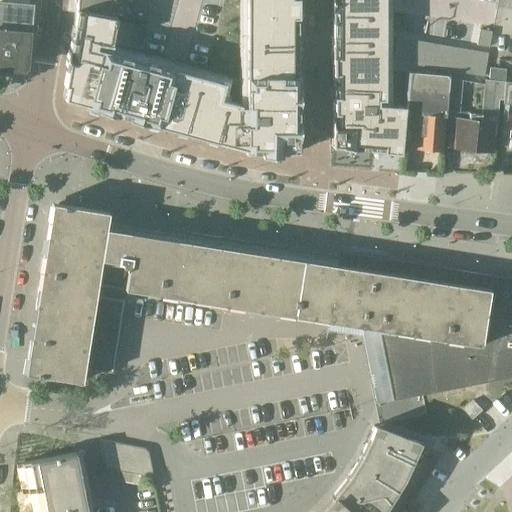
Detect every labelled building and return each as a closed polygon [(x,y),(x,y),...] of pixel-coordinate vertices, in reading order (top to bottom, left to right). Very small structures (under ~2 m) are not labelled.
[(0,0),(0,28),(29,31),(33,27),(33,20),(30,16),(31,5),(28,4),(28,0),(0,0)] [(66,69),(63,84),(66,85),(65,87),(67,87),(75,88),(72,99),(71,99),(71,100),(85,104),(84,107),(88,107),(88,106),(90,100),(100,102),(98,108),(97,110),(117,115),(117,114),(128,116),(127,118),(147,123),(148,122),(147,122),(149,116),(159,119),(157,125),(157,126),(159,127),(160,126),(176,130),(177,129),(178,124),(188,127),(186,131),(186,133),(205,138),(206,136),(207,132),(217,135),(215,139),(215,140),(215,141),(217,141),(244,148),(244,151),(260,151),(260,155),(281,155),(281,149),(280,149),(280,146),(288,138),(295,138),(295,139),(298,139),(298,118),(297,118),(297,107),(298,107),(298,87),(296,87),(291,87),(291,77),(296,77),(297,77),(297,74),(297,56),(295,57),(291,57),(291,46),(295,46),(295,47),(297,47),(297,43),(295,42),(295,43),(291,43),(291,33),(295,33),(297,33),(297,16),(297,0),(244,0),(244,104),(239,104),(239,103),(219,97),(223,81),(94,46),(96,42),(110,44),(111,41),(113,30),(114,20),(115,15),(76,8),(75,13),(73,24),(71,34),(69,49),(68,49),(64,69),(66,69)] [(76,4),(76,8),(146,20),(151,0),(74,0),(74,2),(76,4)] [(331,0),(332,11),(333,11),(341,11),(341,20),(334,20),(332,20),(332,23),(332,37),(334,37),(334,36),(341,37),(341,46),(333,45),(333,44),(332,44),(332,45),(332,48),(333,48),(341,48),(341,57),(333,57),(332,57),(332,74),(332,88),(334,88),(334,87),(342,87),(342,97),(334,97),(334,96),(332,96),(332,99),(333,99),(333,111),(332,111),(332,117),(332,137),(335,138),(335,137),(343,137),(342,146),(341,149),(352,150),(352,149),(372,151),(373,149),(372,149),(372,143),(384,144),(383,150),(383,152),(400,154),(405,106),(378,104),(378,99),(385,99),(384,0),(331,0)] [(28,31),(29,31),(0,28),(0,68),(20,70),(26,66),(28,31)] [(479,29),(476,45),(488,47),(491,31),(479,29)] [(396,37),(392,61),(483,76),(487,53),(396,37)] [(489,67),(488,79),(496,80),(504,81),(505,69),(497,68),(489,67)] [(448,78),(409,71),(406,113),(420,115),(418,131),(420,133),(419,149),(439,150),(440,142),(443,142),(448,78)] [(490,152),(492,133),(496,134),(499,99),(502,100),(504,81),(485,79),(481,121),(458,118),(456,149),(490,152)] [(511,81),(505,81),(503,103),(511,104),(511,81)] [(391,400),(462,386),(511,376),(511,278),(350,253),(336,264),(132,231),(132,235),(104,231),(107,209),(52,200),(25,371),(81,380),(83,367),(85,355),(86,344),(88,331),(90,319),(92,307),(94,295),(96,283),(378,328),(392,398),(391,399),(391,400)] [(94,295),(92,307),(122,312),(124,300),(94,295)] [(122,312),(92,307),(90,319),(120,324),(122,312)] [(120,324),(90,319),(88,331),(118,336),(120,324)] [(118,336),(88,331),(86,344),(116,348),(118,336)] [(116,348),(86,344),(85,355),(114,360),(116,348)] [(114,360),(85,355),(83,367),(112,372),(114,360)] [(482,410),(472,400),(462,409),(472,419),(482,410)] [(347,476),(347,477),(332,496),(331,497),(316,511),(387,511),(391,508),(392,508),(392,507),(400,493),(400,494),(401,492),(408,481),(409,480),(409,479),(415,465),(416,464),(421,452),(422,452),(422,451),(422,450),(424,445),(373,425),(369,438),(361,454),(360,455),(361,455),(348,476),(347,475),(347,476)] [(140,447),(100,440),(105,466),(152,476),(148,453),(148,452),(147,451),(146,450),(146,449),(145,449),(144,448),(143,448),(142,447),(141,447),(140,447)] [(85,511),(74,451),(21,461),(30,511),(85,511)]
